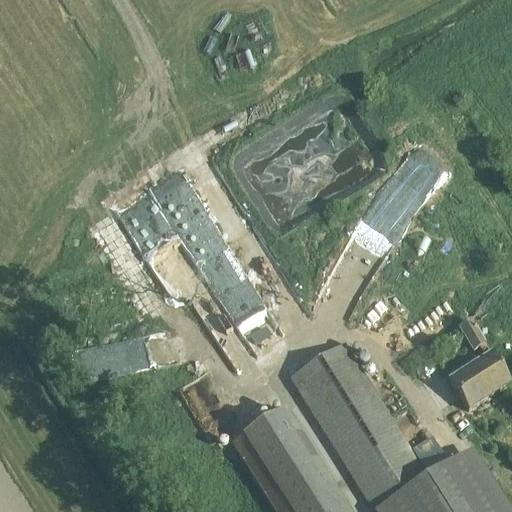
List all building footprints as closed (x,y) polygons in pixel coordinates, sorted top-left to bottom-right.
[(259,157),(257,206),(345,210),(348,161),(259,157)] [(162,180),(115,212),(159,276),(169,269),(175,278),(178,267),(189,259),(186,277),(196,290),(201,260),(218,248),(221,234),(206,232),(200,222),(190,229),(185,220),(182,232),(166,229),(170,210),(182,202),(183,192),(177,183),(162,180)] [(200,319),(234,366),(253,352),(239,333),(269,311),(248,283),(242,287),(236,278),(214,295),(221,304),(200,319)] [(480,356),(486,352),(469,326),(447,340),(453,350),(464,343),(472,356),(478,352),(480,356)] [(373,511),(386,504),(425,479),(408,452),(343,350),(289,384),(369,511),(373,511)] [(103,374),(99,359),(87,362),(91,377),(103,374)] [(468,415),(510,389),(490,359),(449,386),(468,415)] [(347,511),(286,416),(232,450),(271,511),(347,511)] [(430,438),(408,452),(425,479),(447,466),(430,438)] [(447,466),(425,479),(386,504),(391,511),(487,511),(455,460),(447,466)]
